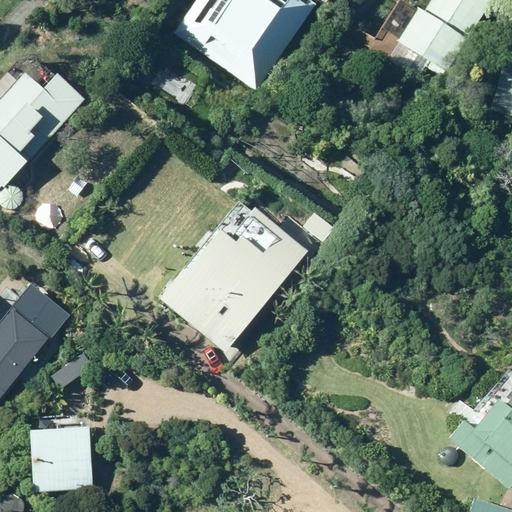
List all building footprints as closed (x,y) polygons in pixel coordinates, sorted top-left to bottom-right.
[(305,0),(196,0),(175,33),(258,87),(312,4),(305,0)] [(445,72),(487,0),(429,0),(421,13),(415,9),(413,11),(400,3),(386,25),(400,34),(395,42),(426,62),(423,67),(439,77),(443,72),(445,72)] [(488,111),(511,117),(511,53),(503,51),(488,111)] [(12,160),(58,108),(41,93),(53,79),(41,69),(29,82),(21,75),(0,98),(0,166),(8,157),(12,160)] [(221,353),(305,251),(252,207),(226,239),(213,229),(156,299),(221,353)] [(301,228),(321,243),(331,230),(312,215),(301,228)] [(0,320),(0,400),(52,340),(12,307),(0,320)] [(446,440),(508,490),(511,484),(511,393),(502,407),(494,401),(470,430),(461,422),(446,440)] [(30,494),(90,487),(85,428),(65,430),(63,416),(25,419),(26,434),(24,434),(30,494)] [(467,511),(508,511),(472,500),(467,511)]
